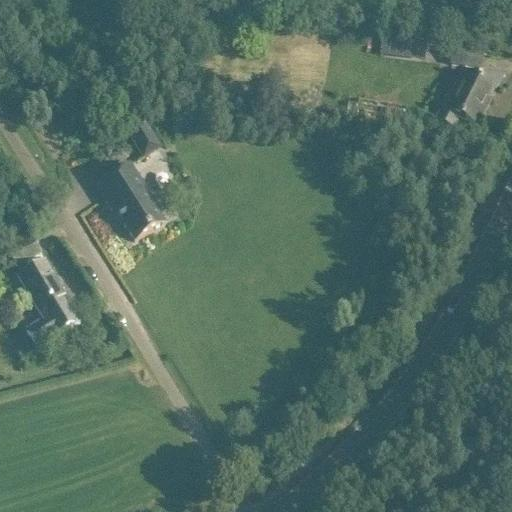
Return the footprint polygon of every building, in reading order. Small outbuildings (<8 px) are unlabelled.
[(450,52),(448,66),(481,70),(483,55),(450,52)] [(453,96),(450,95),(437,120),(454,129),(459,118),(478,127),(484,114),(480,110),(492,87),(464,74),(453,96)] [(359,121),(404,127),(407,106),(362,100),(359,121)] [(159,149),(143,124),(128,133),(144,159),(159,149)] [(96,188),(114,216),(116,215),(134,244),(164,225),(146,196),(148,195),(130,167),(96,188)] [(41,258),(30,239),(7,252),(18,271),(41,258)] [(81,324),(45,264),(18,280),(42,321),(24,332),(35,351),(81,324)]
